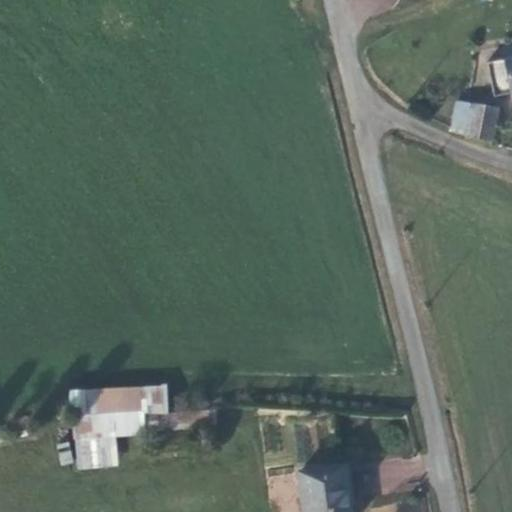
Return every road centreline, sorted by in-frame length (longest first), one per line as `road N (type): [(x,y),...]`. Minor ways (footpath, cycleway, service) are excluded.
road 1 (unclassified): [(358,101),(452,511)]
road 2 (unclassified): [(358,101),(511,164)]
